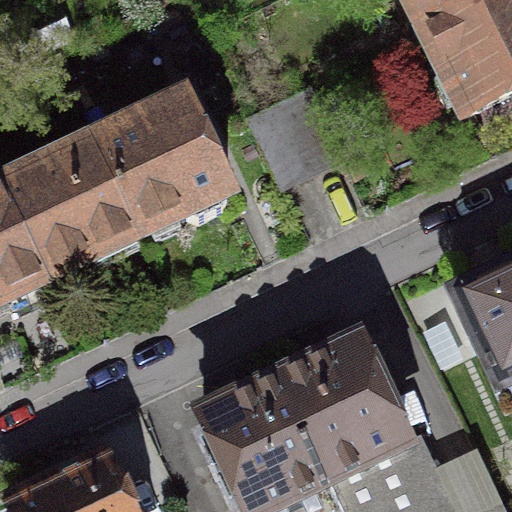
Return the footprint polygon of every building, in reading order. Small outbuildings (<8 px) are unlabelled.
[(403,0),(421,33),(486,0),(403,0)] [(511,0),(486,0),(421,33),(464,120),(511,96),(511,0)] [(311,91),(248,121),(279,187),(311,172),(342,157),(311,91)] [(94,147),(139,241),(182,221),(198,226),(222,215),(228,198),(184,104),(139,126),(94,147)] [(127,247),(139,241),(94,147),(4,190),(49,284),(127,247)] [(0,306),(49,284),(4,190),(0,191),(0,306)] [(511,387),(511,267),(505,271),(452,296),(498,394),(511,387)] [(358,346),(280,383),(328,483),(406,447),(371,373),(358,346)] [(280,383),(203,420),(216,446),(246,511),(341,511),(328,483),(280,383)] [(502,511),(500,507),(489,511),(455,511),(446,493),(430,462),(409,454),(406,447),(328,483),(341,511),(502,511)] [(131,511),(108,460),(70,478),(7,508),(8,511),(131,511)]
